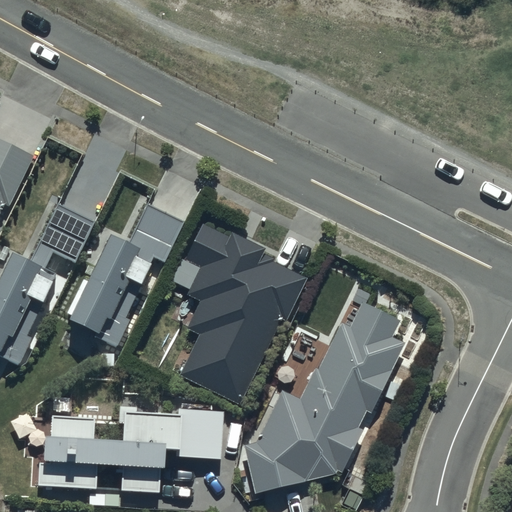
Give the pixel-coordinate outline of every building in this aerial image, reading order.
[(0,210),(2,206),(5,208),(31,158),(0,142),(0,210)] [(25,265),(6,256),(0,268),(0,361),(15,369),(29,341),(23,338),(54,277),(40,270),(48,254),(70,264),(90,223),(55,205),(25,265)] [(124,248),(103,238),(62,322),(115,348),(127,323),(121,321),(151,259),(160,263),(179,224),(144,207),(124,248)] [(226,238),(198,225),(182,260),(198,268),(184,297),(197,303),(184,330),(196,336),(177,377),(236,405),(277,319),(283,321),(303,279),(269,264),(271,261),(259,255),(261,250),(228,235),(226,238)] [(253,444),(243,447),(253,494),(332,476),(334,473),(339,475),(341,470),(347,473),(375,414),(370,412),(401,345),(389,339),(397,323),(359,305),(348,328),(338,323),(316,371),(312,369),(298,400),(278,391),(253,444)] [(93,421),(43,419),(42,441),(35,441),(33,487),(96,490),(97,468),(117,469),(116,492),(154,494),(156,454),(170,454),(170,458),(216,460),(218,414),(175,412),(175,418),(129,416),(129,411),(110,410),(110,428),(114,428),(114,444),(92,443),(93,421)]
